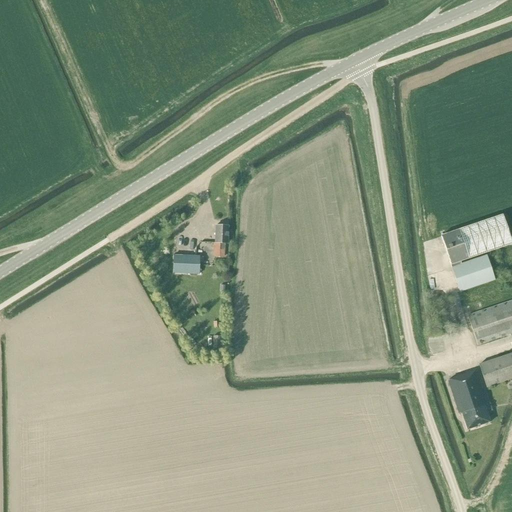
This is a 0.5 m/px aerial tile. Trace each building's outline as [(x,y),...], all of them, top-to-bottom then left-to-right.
[(461,265),(460,262),(511,244),(502,216),(440,236),(451,268),(461,265)] [(225,250),(225,244),(228,244),(229,226),(216,226),(215,243),(214,243),(213,258),(224,258),(224,250),(225,250)] [(195,256),(203,256),(203,243),(195,243),(195,256)] [(199,257),(173,256),(173,273),(198,274),(199,257)] [(459,292),(494,280),(486,256),(461,265),(451,268),(459,292)] [(511,300),(511,301),(467,316),(477,345),(511,333),(511,300)] [(221,349),(221,336),(212,336),(212,349),(221,349)] [(511,353),(478,365),(486,388),(511,379),(511,353)] [(486,412),(491,411),(489,404),(487,405),(476,371),(447,382),(458,415),(461,414),(466,430),(490,423),(486,412)]
